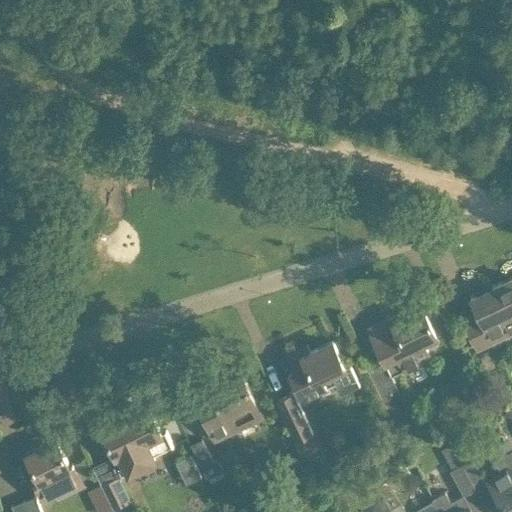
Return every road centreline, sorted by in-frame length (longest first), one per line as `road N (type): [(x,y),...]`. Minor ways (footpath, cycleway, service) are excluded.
road 1 (residential): [(0,365),(511,206)]
road 2 (track): [(503,209),(67,76)]
road 3 (track): [(0,323),(67,76)]
